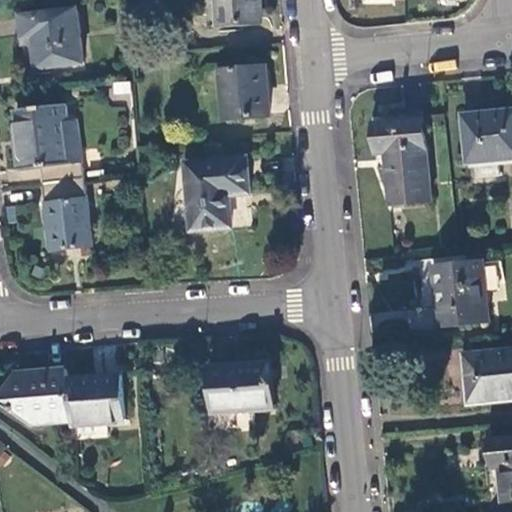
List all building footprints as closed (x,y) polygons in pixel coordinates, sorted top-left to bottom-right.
[(261,26),(259,0),(217,0),(219,28),(261,26)] [(77,11),(21,17),(23,40),(33,39),(37,71),(84,65),(77,11)] [(266,69),(221,73),(224,123),(269,119),(266,69)] [(86,179),(79,122),(69,123),(67,106),(17,112),(21,149),(16,149),(19,172),(42,169),(44,184),(85,179),(86,179)] [(511,112),(464,118),(469,164),(474,164),(500,161),(511,159),(511,112)] [(431,204),(423,116),(373,122),(377,156),(385,156),(390,207),(431,204)] [(247,161),(187,166),(192,233),(232,229),(230,198),(250,196),(247,161)] [(502,177),(500,161),(474,164),(476,179),(502,177)] [(93,248),(85,179),(44,184),(53,252),(93,248)] [(489,323),(484,263),(436,268),(442,327),(489,323)] [(511,401),(511,353),(494,355),(494,359),(466,363),(470,405),(511,401)] [(273,365),(214,369),(218,414),(276,409),(273,365)] [(0,401),(30,425),(71,421),(68,383),(67,371),(13,375),(0,396),(0,401)] [(124,379),(68,383),(71,421),(71,426),(127,421),(124,379)] [(494,467),(500,467),(504,502),(511,501),(511,437),(492,439),(494,467)]
